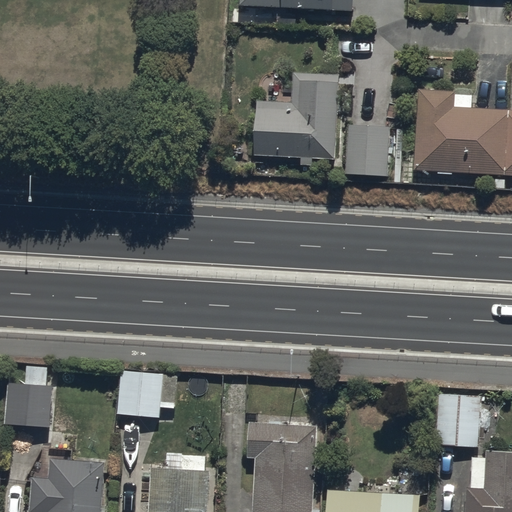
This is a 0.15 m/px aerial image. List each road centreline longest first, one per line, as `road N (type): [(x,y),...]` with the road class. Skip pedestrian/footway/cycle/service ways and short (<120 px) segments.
road 1 (primary): [(511,322),(0,292)]
road 2 (primary): [(0,227),(511,257)]
